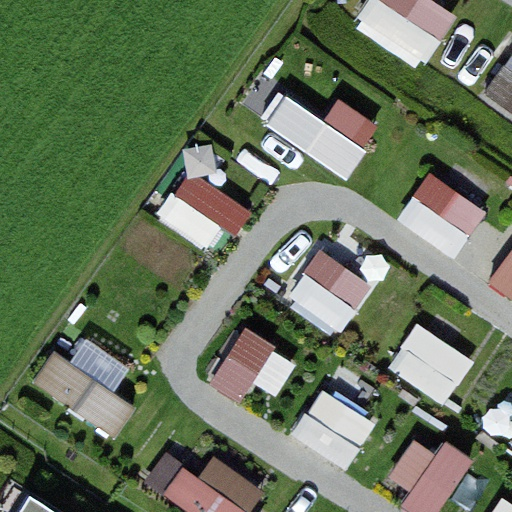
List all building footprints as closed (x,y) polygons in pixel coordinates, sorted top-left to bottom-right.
[(428,61),(464,7),(453,0),(370,0),(359,17),(428,61)] [(511,103),(511,49),(488,89),(511,103)] [(339,89),(330,106),(288,84),(270,119),(357,165),(385,113),(339,89)] [(405,210),(459,248),(491,202),(438,164),(405,210)] [(166,214),(232,242),(253,193),(188,165),(166,214)] [(347,319),(378,276),(326,239),(295,283),(347,319)] [(511,248),(493,277),(511,289),(511,248)] [(258,374),(283,387),(304,349),(247,318),(216,375),(248,392),(258,374)] [(397,368),(457,394),(478,345),(417,319),(397,368)] [(122,430),(144,398),(123,383),(137,363),(84,327),(48,379),(122,430)] [(302,436),(362,455),(380,396),(320,378),(302,436)] [(391,478),(444,508),(474,456),(421,426),(391,478)] [(205,467),(172,445),(151,475),(207,511),(257,511),(279,480),(222,442),(205,467)] [(511,511),(511,495),(502,491),(492,511),(511,511)] [(59,511),(33,496),(23,511),(59,511)]
